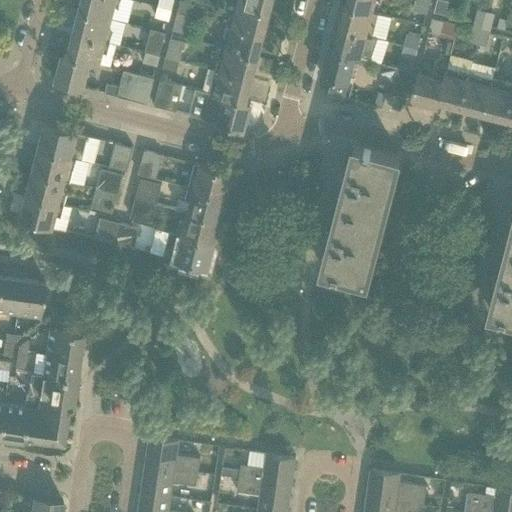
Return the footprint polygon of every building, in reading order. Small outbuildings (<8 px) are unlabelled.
[(81,0),(79,9),(111,17),(113,6),(118,8),(120,0),(81,0)] [(158,0),(157,5),(171,9),(173,0),(158,0)] [(180,0),(177,11),(191,14),(194,4),(180,0)] [(236,0),(236,2),(270,11),(273,0),(236,0)] [(344,0),(344,5),(372,12),(375,0),(380,1),(380,0),(344,0)] [(428,2),(420,0),(413,0),(411,11),(425,15),(428,2)] [(445,0),(436,0),(433,12),(445,14),(448,1),(445,0)] [(228,15),(226,23),(261,32),(263,25),(266,26),(270,11),(236,2),(232,16),(228,15)] [(157,5),(154,17),(168,20),(171,9),(157,5)] [(344,5),(338,27),(361,33),(371,35),(374,25),(377,13),(372,12),(344,5)] [(78,25),(76,33),(109,41),(112,32),(107,30),(111,17),(79,9),(76,23),(75,23),(75,24),(78,25)] [(476,10),(472,24),(481,26),(484,12),(476,10)] [(191,14),(177,11),(172,30),(186,34),(191,14)] [(484,12),(481,26),(489,28),(493,15),(484,12)] [(373,33),(384,36),(390,16),(378,13),(373,33)] [(432,17),(428,31),(454,38),(457,26),(458,24),(432,17)] [(499,18),(496,28),(504,30),(507,21),(499,18)] [(227,35),(224,47),(259,56),(263,41),(259,40),(261,32),(226,23),(224,33),(227,35)] [(467,43),(476,45),(481,26),(472,24),(467,43)] [(481,26),(476,45),(484,47),(489,28),(481,26)] [(338,27),(332,49),(355,55),(359,56),(361,57),(369,59),(377,37),(371,35),(361,33),(338,27)] [(71,41),(68,54),(99,62),(102,52),(106,53),(109,41),(76,33),(74,40),(71,39),(70,41),(71,41)] [(406,33),(403,44),(418,47),(420,37),(406,33)] [(170,39),(166,56),(179,59),(184,42),(170,39)] [(148,40),(146,51),(159,54),(160,54),(162,44),(148,40)] [(403,44),(401,55),(415,58),(418,47),(403,44)] [(217,58),(214,68),(249,77),(251,70),(255,71),(259,56),(224,47),(221,59),(217,58)] [(327,48),(320,74),(348,81),(351,70),(353,62),(355,55),(332,49),(327,48)] [(146,51),(142,62),(156,66),(160,54),(159,54),(146,51)] [(68,54),(63,53),(59,67),(58,68),(59,68),(57,78),(56,78),(55,79),(83,86),(89,62),(98,65),(99,62),(68,54)] [(180,60),(166,56),(163,67),(177,71),(180,60)] [(416,79),(411,98),(437,105),(438,100),(443,81),(445,75),(445,72),(446,72),(447,67),(434,64),(431,73),(418,70),(416,79)] [(392,83),(390,92),(404,96),(411,70),(396,66),(392,83)] [(443,81),(438,100),(460,105),(468,72),(469,72),(458,69),(447,66),(447,67),(446,72),(445,72),(445,75),(443,81)] [(214,68),(208,90),(247,101),(251,86),(247,85),(249,77),(214,68)] [(104,92),(146,102),(153,76),(123,69),(119,85),(106,82),(104,92)] [(468,72),(460,105),(483,111),(490,84),(490,83),(492,78),(480,75),(469,72),(468,72)] [(490,84),(483,111),(506,117),(511,92),(511,83),(503,81),(492,78),(490,83),(490,84)] [(153,104),(167,108),(174,83),(160,79),(153,104)] [(196,88),(189,114),(202,117),(244,128),(250,101),(247,101),(208,90),(208,91),(196,88)] [(44,123),(38,147),(82,159),(88,135),(44,123)] [(132,146),(115,142),(108,166),(126,170),(132,146)] [(343,181),(337,206),(382,217),(398,156),(353,144),(346,170),(345,169),(342,181),(343,181)] [(38,147),(32,171),(65,179),(84,184),(90,161),(82,159),(38,147)] [(161,154),(143,149),(137,173),(155,178),(161,154)] [(194,162),(188,186),(226,196),(232,172),(194,162)] [(100,167),(95,187),(118,193),(123,173),(100,167)] [(32,171),(25,194),(63,204),(66,193),(62,192),(65,179),(32,171)] [(139,177),(134,196),(156,202),(161,183),(139,177)] [(190,195),(187,210),(220,219),(226,196),(188,186),(186,194),(190,195)] [(118,193),(95,187),(91,205),(113,210),(118,193)] [(63,204),(25,194),(19,218),(53,226),(56,215),(60,216),(63,204)] [(156,202),(134,196),(129,215),(152,220),(156,202)] [(324,257),(321,267),(367,279),(367,277),(374,249),(376,241),(382,217),(337,206),(331,230),(329,230),(326,241),(328,242),(324,257)] [(179,220),(176,232),(214,242),(220,219),(187,210),(184,222),(179,220)] [(94,237),(113,242),(119,222),(99,217),(94,237)] [(119,222),(113,242),(133,247),(138,227),(119,222)] [(208,266),(214,242),(176,232),(169,230),(163,255),(208,266)] [(511,250),(505,249),(499,274),(498,273),(495,285),(496,286),(490,311),(511,316),(511,250)] [(301,283),(302,273),(282,271),(281,280),(301,283)] [(0,275),(0,310),(18,313),(23,278),(0,275)] [(23,278),(18,313),(40,316),(45,282),(23,278)] [(49,328),(46,351),(80,356),(83,333),(49,328)] [(5,333),(4,342),(12,343),(20,336),(20,335),(5,333)] [(18,346),(17,354),(26,355),(28,339),(27,339),(18,346)] [(4,342),(2,354),(11,355),(12,343),(4,342)] [(46,351),(42,374),(77,379),(80,356),(46,351)] [(17,354),(15,366),(24,367),(26,355),(17,354)] [(0,359),(0,368),(8,370),(9,361),(0,359)] [(30,373),(27,393),(39,394),(39,397),(64,401),(73,402),(77,379),(42,374),(42,375),(30,373)] [(26,392),(25,395),(28,396),(63,442),(67,410),(62,409),(63,405),(64,401),(39,397),(39,394),(26,392)] [(27,406),(23,431),(24,431),(29,432),(32,432),(31,437),(63,442),(28,396),(25,395),(24,406),(27,406)] [(4,403),(0,427),(0,437),(22,441),(23,431),(27,406),(24,406),(11,404),(4,403)] [(150,434),(145,462),(199,470),(201,456),(177,453),(179,438),(150,434)] [(227,467),(226,474),(238,476),(291,484),(295,456),(266,451),(264,466),(240,462),(239,468),(227,467)] [(145,462),(141,490),(171,495),(173,480),(197,484),(199,470),(145,462)] [(371,467),(366,495),(423,504),(425,490),(426,485),(398,481),(400,471),(371,467)] [(236,487),(236,490),(259,494),(257,507),(287,511),(291,484),(238,476),(236,487)] [(467,496),(465,510),(469,510),(481,511),(511,511),(511,487),(497,485),(495,495),(468,491),(467,496)] [(141,490),(138,511),(192,511),(169,509),(171,495),(141,490)] [(366,495),(363,511),(417,511),(418,509),(422,510),(423,504),(366,495)] [(26,509),(25,511),(61,511),(63,501),(33,497),(32,510),(26,509)]
